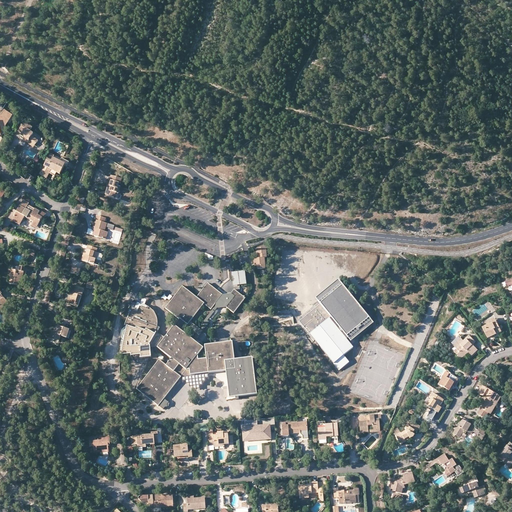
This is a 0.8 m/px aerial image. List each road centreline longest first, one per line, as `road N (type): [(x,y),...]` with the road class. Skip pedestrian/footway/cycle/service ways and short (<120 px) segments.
road 1 (residential): [(115,486),(365,470)]
road 2 (residential): [(511,351),(481,365),(422,453),(365,470)]
road 3 (residential): [(115,486),(78,471),(27,346)]
road 4 (residential): [(27,346),(65,210)]
road 5 (secondary): [(168,179),(177,196),(253,232),(272,229)]
road 6 (track): [(132,296),(118,318),(111,376),(116,396),(131,404)]
